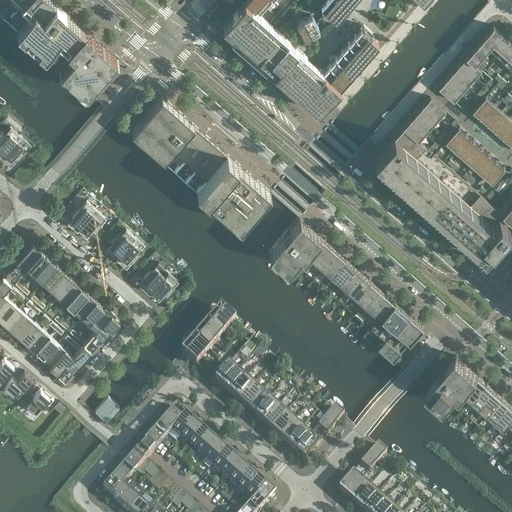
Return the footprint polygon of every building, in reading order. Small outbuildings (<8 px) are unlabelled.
[(84,28),(51,0),(12,0),(30,15),(17,30),(45,55),(54,63),(84,28)] [(336,20),(352,0),(246,0),(245,2),(260,15),(272,0),(326,0),(320,7),(336,20)] [(273,26),(260,15),(245,2),(241,6),(239,4),(230,15),(232,16),(222,27),(318,111),(340,85),(342,87),(344,80),(346,78),(348,79),(350,73),(353,71),(354,72),(357,66),(359,63),(361,65),(363,59),(365,56),(367,58),(369,52),(372,49),(373,51),(376,44),(378,42),(371,35),(372,33),(363,25),(323,70),(273,26)] [(319,29),(313,18),(312,16),(311,14),(308,15),(298,20),(298,21),(296,22),(297,24),(300,31),(303,35),(303,34),(304,37),(306,35),(307,36),(319,29)] [(488,47),(501,32),(495,26),(495,27),(493,25),(491,27),(470,50),(479,58),(483,53),(488,48),(488,47)] [(105,70),(108,66),(107,65),(110,62),(115,57),(115,56),(115,55),(84,28),(54,63),(60,68),(80,86),(86,91),(87,90),(100,75),(105,70)] [(495,54),(509,38),(501,32),(488,47),(488,48),(495,54)] [(503,61),(511,49),(511,41),(509,38),(495,54),(503,61)] [(510,67),(511,65),(511,49),(503,61),(510,67)] [(474,63),(476,61),(479,58),(470,50),(458,64),(474,77),(481,69),(474,63)] [(479,63),(485,55),(483,53),(479,58),(476,61),(479,63)] [(485,61),(488,58),(485,55),(479,63),(481,65),(485,61)] [(474,77),(458,64),(452,71),(467,85),(474,77)] [(494,71),(489,66),(486,69),(491,74),(494,71)] [(467,85),(452,71),(445,79),(460,93),(467,85)] [(460,93),(445,79),(440,85),(438,87),(453,100),(460,93)] [(271,192),(162,96),(131,131),(240,226),(271,192)] [(445,109),(430,96),(429,98),(428,98),(423,104),(438,118),(445,109)] [(480,118),(494,103),(485,96),(472,111),(474,113),(480,118)] [(488,125),(501,110),(494,103),(480,118),(488,125)] [(438,118),(423,104),(416,112),(431,126),(438,118)] [(495,132),(509,116),(501,110),(488,125),(495,132)] [(431,126),(416,112),(409,120),(425,133),(431,126)] [(503,139),(511,128),(511,119),(509,116),(495,132),(503,139)] [(425,133),(409,120),(403,127),(418,141),(418,140),(425,133)] [(0,154),(1,156),(20,134),(10,125),(4,131),(3,130),(0,133),(0,154)] [(453,149),(466,133),(460,128),(458,126),(445,142),(453,149)] [(470,204),(417,158),(426,147),(418,140),(418,141),(403,127),(395,136),(374,160),(376,162),(452,228),(460,236),(462,238),(473,247),(484,256),(511,223),(497,210),(479,194),(470,204)] [(511,145),(511,143),(511,128),(503,139),(511,145)] [(460,155),(474,140),(466,133),(453,149),(460,155)] [(23,150),(30,142),(29,142),(20,134),(1,156),(10,164),(16,158),(18,160),(25,151),(23,150)] [(468,162),(481,147),(474,140),(460,155),(468,162)] [(479,194),(426,147),(417,158),(470,204),(479,194)] [(476,169),(489,153),(481,147),(468,162),(476,169)] [(483,175),(497,160),(489,153),(476,169),(483,175)] [(492,183),(505,168),(503,166),(497,160),(483,175),(492,183)] [(77,229),(96,207),(87,199),(86,198),(79,206),(78,205),(71,213),(72,214),(67,220),(67,221),(68,221),(77,229)] [(511,209),(504,202),(497,210),(511,223),(511,209)] [(102,224),(100,222),(106,216),(96,207),(77,229),(86,237),(87,238),(93,230),(95,232),(102,224)] [(423,326),(377,285),(299,217),(297,219),(296,221),(269,251),(287,267),(294,260),(369,327),(371,325),(385,337),(377,346),(393,360),(409,342),(422,326),(423,326)] [(116,257),(135,235),(125,227),(120,233),(118,231),(111,239),(113,241),(106,249),(107,249),(116,257)] [(139,251),(145,244),(145,243),(145,244),(135,235),(116,257),(126,265),(126,266),(132,260),(133,261),(140,253),(139,251)] [(27,267),(42,250),(33,243),(5,274),(14,282),(27,267)] [(34,273),(49,257),(42,250),(27,267),(34,273)] [(42,280),(57,263),(49,257),(34,273),(42,280)] [(149,292),(168,271),(159,262),(158,262),(152,269),(150,268),(143,276),(145,277),(139,284),(140,284),(149,292)] [(50,287),(64,270),(57,263),(42,280),(50,287)] [(58,294),(72,277),(64,270),(50,287),(58,294)] [(174,287),(173,286),(178,279),(168,271),(149,292),(158,301),(159,301),(165,294),(167,295),(174,287)] [(0,296),(3,294),(11,285),(3,277),(0,280),(0,296)] [(66,301),(80,284),(72,277),(58,294),(66,301)] [(24,285),(18,280),(15,283),(21,288),(24,285)] [(73,307),(88,291),(80,284),(66,301),(73,307)] [(30,290),(24,285),(21,288),(27,293),(30,290)] [(19,291),(13,286),(10,289),(16,294),(19,291)] [(24,296),(19,291),(16,294),(22,299),(24,296)] [(81,314),(96,298),(88,291),(73,307),(81,314)] [(0,312),(11,300),(3,294),(0,296),(0,312)] [(39,299),(33,294),(31,297),(37,302),(39,299)] [(89,321),(103,305),(96,298),(81,314),(89,321)] [(45,304),(39,299),(37,302),(43,307),(45,304)] [(0,320),(4,324),(18,307),(11,300),(0,312),(0,320)] [(34,305),(28,300),(26,303),(31,308),(34,305)] [(40,310),(34,305),(31,308),(37,313),(40,310)] [(96,328),(111,311),(103,305),(89,321),(96,328)] [(12,330),(26,314),(18,307),(4,324),(12,330)] [(55,313),(49,307),(46,310),(52,316),(55,313)] [(222,335),(235,321),(235,320),(220,307),(207,322),(222,335)] [(91,350),(119,318),(111,311),(96,328),(83,343),(91,350)] [(50,319),(44,313),(41,316),(47,322),(50,319)] [(19,337),(34,321),(26,314),(12,330),(19,337)] [(63,320),(57,314),(54,317),(60,322),(63,320)] [(58,325),(52,320),(49,323),(55,328),(58,325)] [(69,325),(63,320),(60,322),(66,328),(69,325)] [(27,344),(42,328),(34,321),(19,337),(27,344)] [(209,350),(222,335),(207,322),(194,337),(209,350)] [(63,331),(58,325),(55,328),(61,334),(63,331)] [(35,351),(50,334),(42,328),(27,344),(35,351)] [(78,333),(72,328),(70,331),(76,336),(78,333)] [(84,338),(78,333),(76,336),(82,341),(84,338)] [(43,358),(57,341),(50,334),(35,351),(43,358)] [(73,339),(67,334),(65,337),(70,342),(73,339)] [(196,365),(209,350),(194,337),(181,352),(196,365)] [(79,344),(73,339),(70,342),(76,347),(79,344)] [(51,365),(65,348),(57,341),(43,358),(51,365)] [(66,379),(89,353),(80,346),(73,355),(58,371),(66,379)] [(73,355),(65,348),(51,365),(58,371),(73,355)] [(469,384),(478,374),(457,355),(441,373),(463,392),(469,384)] [(0,380),(15,364),(9,359),(8,360),(4,356),(0,361),(0,380)] [(222,389),(237,372),(228,365),(225,368),(224,367),(217,375),(218,376),(214,381),(222,389)] [(16,379),(12,374),(3,384),(13,393),(13,392),(17,396),(33,377),(24,370),(16,379)] [(265,376),(272,380),(275,375),(268,370),(265,376)] [(231,396),(245,379),(237,372),(222,389),(231,396)] [(455,394),(451,398),(511,451),(511,437),(510,436),(502,428),(494,421),(486,414),(478,407),(470,400),(462,393),(461,394),(463,392),(441,373),(437,378),(455,394)] [(470,400),(477,391),(486,381),(478,374),(469,384),(463,392),(461,394),(462,393),(470,400)] [(455,394),(437,378),(426,390),(444,406),(451,398),(455,394)] [(239,403),(253,387),(245,379),(231,396),(239,403)] [(478,407),(486,398),(494,388),(486,381),(477,391),(470,400),(478,407)] [(36,412),(50,395),(45,390),(44,391),(40,387),(33,395),(29,391),(20,401),(21,402),(21,401),(25,405),(24,405),(27,407),(27,406),(34,413),(35,411),(36,412)] [(247,410),(261,394),(253,387),(239,403),(247,410)] [(486,414),(502,395),(494,388),(486,398),(478,407),(486,414)] [(255,417),(270,401),(261,394),(247,410),(255,417)] [(494,421),(511,403),(502,395),(486,414),(494,421)] [(104,416),(115,404),(109,399),(98,411),(104,416)] [(62,410),(65,405),(59,401),(55,406),(62,410)] [(263,425),(278,408),(270,401),(255,417),(263,425)] [(502,428),(511,417),(511,403),(494,421),(502,428)] [(174,427),(184,415),(175,407),(165,419),(174,427)] [(271,432),(286,415),(278,408),(263,425),(271,432)] [(325,437),(343,416),(344,416),(335,408),(325,419),(321,416),(314,424),(325,433),(323,435),(325,437)] [(180,438),(193,423),(184,415),(174,427),(171,430),(172,431),(180,438)] [(279,439),(294,422),(286,415),(271,432),(279,439)] [(510,436),(511,433),(511,417),(502,428),(510,436)] [(171,430),(174,427),(165,419),(155,431),(164,440),(172,431),(171,430)] [(288,446),(302,430),(294,422),(279,439),(288,446)] [(188,445),(201,430),(193,423),(180,438),(188,445)] [(196,452),(209,437),(201,430),(188,445),(186,447),(194,455),(196,452)] [(296,453),(310,437),(302,430),(288,446),(296,453)] [(161,443),(164,440),(155,431),(144,443),(154,451),(161,443)] [(204,459),(217,444),(209,437),(196,452),(204,459)] [(305,460),(319,444),(310,437),(296,453),(304,461),(305,460)] [(170,444),(164,440),(161,443),(167,448),(170,444)] [(147,460),(154,451),(144,443),(134,454),(144,463),(147,460)] [(212,466),(226,451),(217,444),(204,459),(212,466)] [(376,465),(386,453),(378,445),(377,446),(359,467),(360,468),(362,466),(373,476),(380,468),(376,465)] [(180,454),(175,449),(172,452),(178,457),(180,454)] [(221,473),(234,458),(226,451),(212,466),(221,473)] [(136,472),(144,463),(134,454),(124,466),(133,475),(136,472)] [(186,459),(180,454),(178,457),(183,462),(186,459)] [(229,480),(242,465),(234,458),(221,473),(229,480)] [(144,472),(151,464),(147,460),(144,463),(136,472),(142,477),(144,474),(144,472)] [(197,468),(191,463),(188,466),(194,471),(197,468)] [(237,488),(250,473),(242,465),(229,480),(237,488)] [(129,479),(133,475),(124,466),(113,478),(122,486),(128,479),(129,479)] [(202,473),(197,468),(194,471),(199,476),(202,473)] [(154,487),(165,475),(160,471),(153,479),(151,479),(148,482),(154,487)] [(245,495),(258,480),(250,473),(237,488),(245,495)] [(346,498),(361,481),(352,474),(338,490),(346,498)] [(162,487),(169,479),(165,475),(154,487),(160,492),(162,489),(162,487)] [(213,482),(207,477),(204,480),(210,485),(213,482)] [(112,498),(122,486),(113,478),(103,490),(112,498)] [(121,506),(138,487),(129,479),(128,479),(122,486),(112,498),(121,506)] [(253,502),(256,499),(266,487),(258,480),(245,495),(253,502)] [(354,505),(369,488),(361,481),(346,498),(354,505)] [(219,487),(213,482),(210,485),(216,490),(219,487)] [(128,511),(132,511),(147,495),(138,487),(121,506),(128,511)] [(172,503),(183,491),(178,487),(171,495),(169,495),(166,498),(172,503)] [(275,494),(266,487),(256,499),(264,506),(275,494)] [(362,511),(377,495),(369,488),(354,505),(362,511)] [(180,503),(187,495),(183,491),(172,503),(178,508),(180,505),(180,503)] [(229,496),(223,491),(220,494),(226,499),(229,496)] [(148,511),(156,503),(147,495),(132,511),(148,511)] [(376,511),(385,503),(377,495),(362,511),(376,511)] [(235,501),(229,496),(226,499),(232,505),(235,501)] [(246,511),(259,511),(264,506),(256,499),(253,502),(245,510),(246,511)] [(164,511),(165,511),(156,503),(148,511),(164,511)] [(196,511),(201,507),(196,503),(189,511),(187,511),(185,511),(196,511)] [(391,511),(393,510),(385,503),(376,511),(391,511)]
